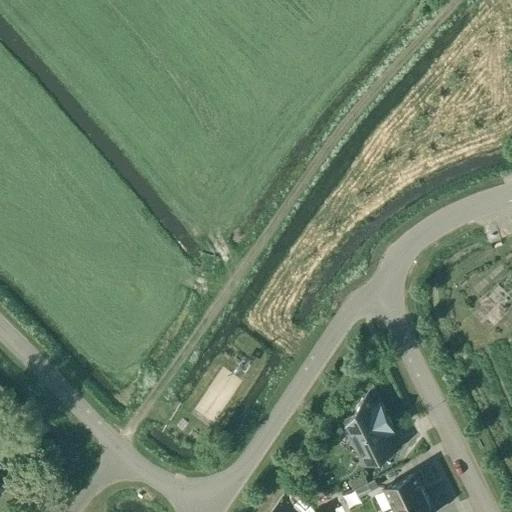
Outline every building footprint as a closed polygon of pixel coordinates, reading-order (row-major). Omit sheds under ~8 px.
[(453,351),(467,383),(478,378),(464,346),(453,351)] [(344,418),(367,465),(395,451),(384,429),(392,425),(380,400),(371,404),(367,395),(366,394),(353,414),(344,418)] [(20,444),(11,436),(4,444),(13,452),(20,444)] [(425,493),(415,472),(383,488),(393,508),(425,493)] [(0,491),(9,483),(0,474),(0,491)] [(393,508),(395,511),(434,511),(425,493),(393,508)]
